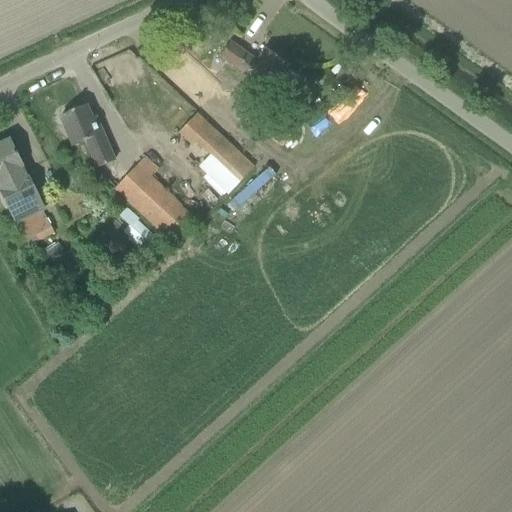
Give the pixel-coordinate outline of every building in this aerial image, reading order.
[(230,44),(221,58),(249,77),(248,78),(270,94),(289,67),(267,51),(258,64),(230,44)] [(203,92),(229,116),(248,96),(222,71),(203,92)] [(259,98),(244,121),(282,149),(298,126),(259,98)] [(114,163),(95,118),(91,120),(86,107),(61,117),(74,147),(86,142),(98,170),(114,163)] [(233,192),(253,171),(255,169),(197,115),(175,138),(233,192)] [(22,168),(10,142),(0,146),(0,187),(10,209),(35,197),(28,181),(26,182),(20,169),(22,168)] [(195,220),(151,180),(159,170),(146,158),(116,190),(173,243),(195,220)] [(55,235),(43,213),(15,227),(27,249),(55,235)] [(123,232),(141,250),(154,238),(136,219),(123,232)] [(50,264),(65,255),(58,243),(43,252),(50,264)] [(26,269),(18,274),(30,294),(38,290),(26,269)]
